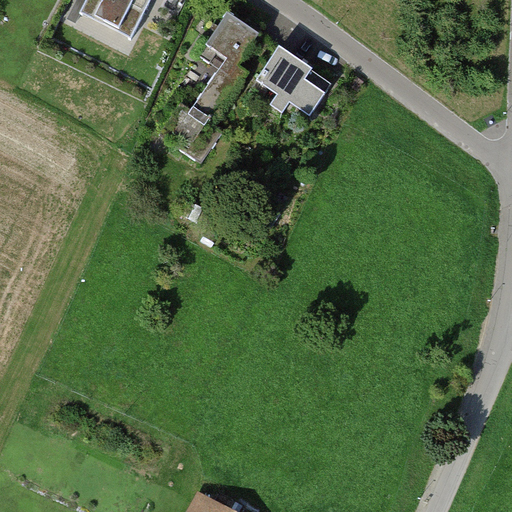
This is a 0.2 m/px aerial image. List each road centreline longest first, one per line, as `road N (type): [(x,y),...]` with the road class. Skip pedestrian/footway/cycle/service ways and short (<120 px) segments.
road 1 (residential): [(279,0),(511,160)]
road 2 (residential): [(435,511),(511,314)]
